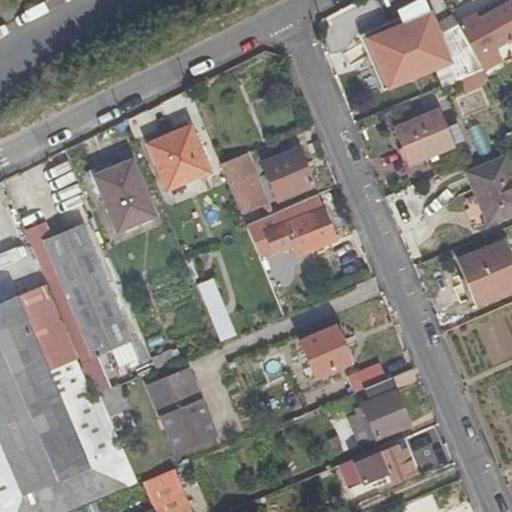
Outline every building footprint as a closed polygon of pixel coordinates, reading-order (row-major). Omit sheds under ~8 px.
[(477,23),(509,4),(506,0),(501,0),(473,16),(477,23)] [(473,16),(456,25),(471,51),(482,70),(499,61),(492,49),(511,37),(511,10),(509,4),(477,23),(473,16)] [(446,62),(454,82),(482,70),(471,51),(456,25),(436,36),(427,15),(389,30),(407,79),(446,62)] [(394,128),(408,163),(451,146),(438,110),(394,128)] [(187,126),(145,142),(164,186),(206,170),(187,126)] [(295,148),(261,163),(276,199),(310,185),(295,148)] [(245,153),(219,164),(239,212),(258,204),(246,175),(252,167),(245,153)] [(129,161),(95,175),(116,227),(152,213),(129,161)] [(467,201),(477,228),(511,212),(511,178),(505,162),(468,176),(477,196),(467,201)] [(320,208),(283,222),(296,254),(332,238),(320,208)] [(268,214),(244,224),(250,238),(274,228),(268,214)] [(44,220),(25,229),(80,358),(129,338),(80,222),(50,233),(44,220)] [(475,303),(511,286),(511,266),(502,243),(457,261),(475,303)] [(216,279),(198,283),(213,343),(231,338),(216,279)] [(0,449),(17,492),(82,466),(13,297),(11,298),(9,293),(0,296),(0,298),(2,302),(0,302),(0,449)] [(313,377),(347,363),(333,326),(298,340),(313,377)] [(154,368),(174,359),(169,349),(150,357),(154,368)] [(347,374),(355,392),(362,389),(387,379),(380,362),(347,374)] [(185,370),(149,386),(162,416),(198,400),(185,370)] [(359,406),(362,412),(373,439),(406,426),(387,379),(362,389),(368,402),(359,406)] [(97,393),(105,412),(124,404),(115,385),(97,393)] [(214,436),(198,400),(162,416),(178,452),(214,436)] [(124,404),(105,412),(112,430),(131,421),(124,404)] [(373,439),(362,412),(346,419),(358,445),(373,439)] [(136,432),(131,421),(112,430),(117,440),(136,432)] [(353,463),(360,481),(385,472),(390,481),(412,472),(403,451),(396,453),(393,447),(353,463)] [(189,511),(172,470),(139,484),(150,510),(150,511),(189,511)]
